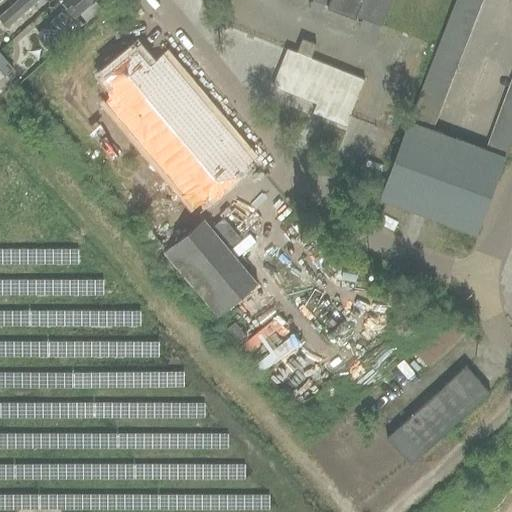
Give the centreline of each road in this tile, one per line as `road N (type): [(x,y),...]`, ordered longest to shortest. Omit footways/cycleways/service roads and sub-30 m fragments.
road 1 (unclassified): [(480,275),(442,269),(339,213),(161,0)]
road 2 (unknown): [(245,0),(247,16),(360,52),(378,69),(376,103),(339,213)]
